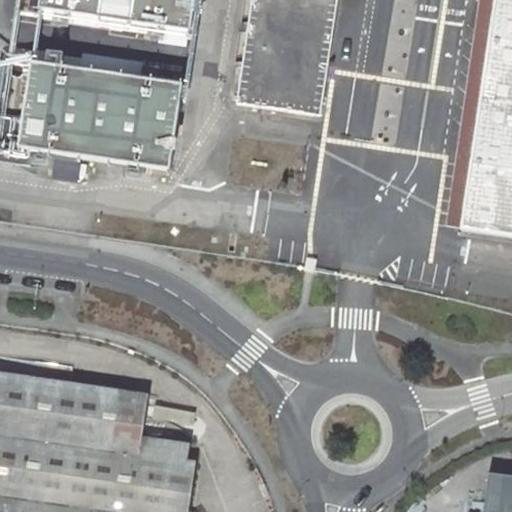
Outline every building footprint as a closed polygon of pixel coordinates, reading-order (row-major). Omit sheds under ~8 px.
[(41,0),(39,12),(191,34),(196,0),(41,0)] [(253,0),(237,105),(314,116),(331,0),(253,0)] [(511,0),(495,0),(461,230),(511,237),(511,0)] [(171,172),(184,86),(32,63),(24,119),(0,115),(0,163),(30,167),(32,152),(56,156),(52,181),(77,184),(81,159),(171,172)] [(0,511),(193,511),(191,511),(197,464),(189,462),(192,446),(143,439),(149,396),(0,374),(0,511)] [(497,511),(511,511),(511,479),(498,480),(497,511)]
